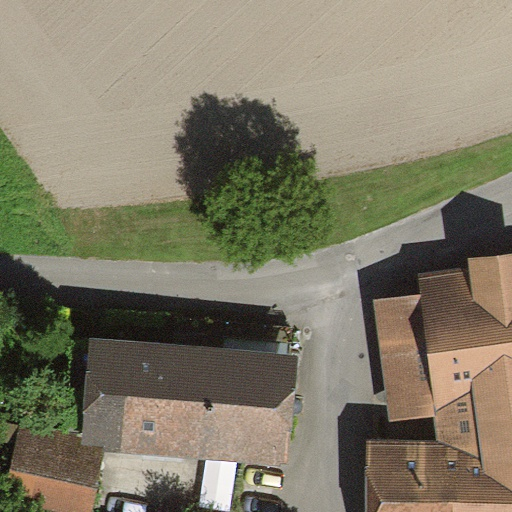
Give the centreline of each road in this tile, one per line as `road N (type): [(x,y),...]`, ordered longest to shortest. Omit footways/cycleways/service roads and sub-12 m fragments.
road 1 (unclassified): [(0,277),(258,292),(327,285),(511,200)]
road 2 (track): [(339,511),(327,285)]
